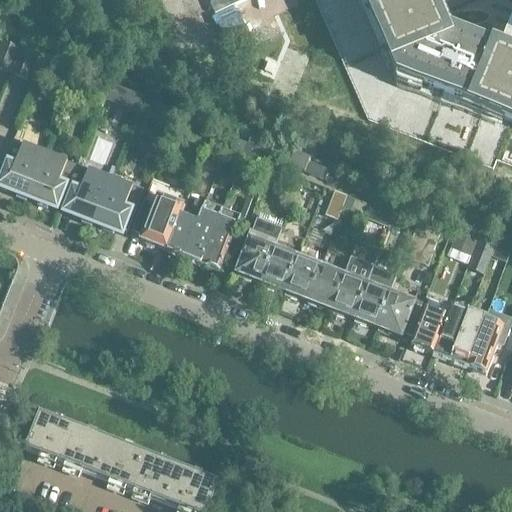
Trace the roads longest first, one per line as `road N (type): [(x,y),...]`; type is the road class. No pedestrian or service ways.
road 1 (unclassified): [(511,434),(52,248)]
road 2 (residential): [(4,366),(52,248)]
